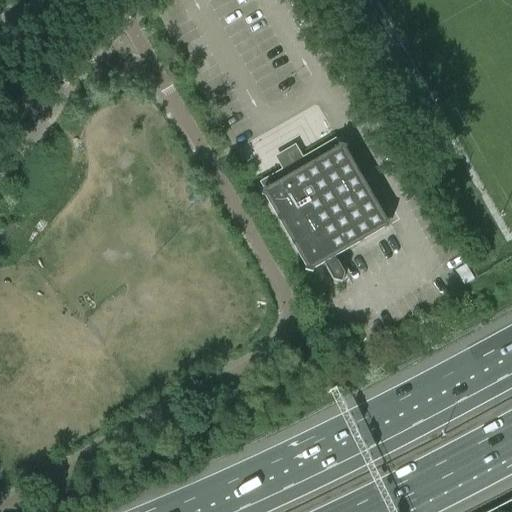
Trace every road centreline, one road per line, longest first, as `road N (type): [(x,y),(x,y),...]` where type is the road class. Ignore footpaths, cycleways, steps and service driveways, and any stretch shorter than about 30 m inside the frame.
road 1 (motorway): [(511,363),(215,511)]
road 2 (unclassified): [(0,151),(118,0)]
road 3 (motorway): [(354,511),(511,431)]
